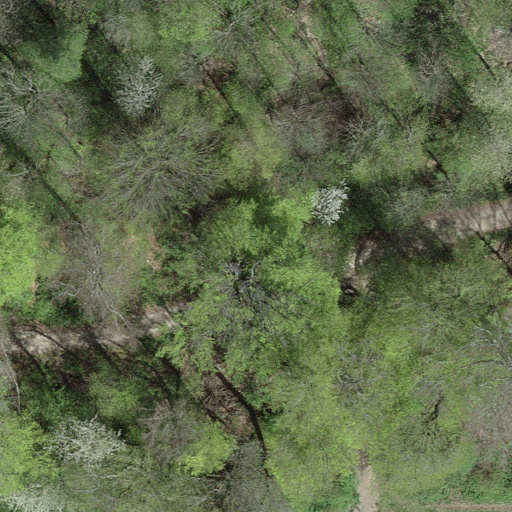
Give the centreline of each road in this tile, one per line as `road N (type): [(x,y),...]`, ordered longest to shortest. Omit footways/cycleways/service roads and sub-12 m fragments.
road 1 (track): [(0,340),(171,322),(384,243)]
road 2 (track): [(384,243),(388,329),(378,372),(374,489),(365,511)]
road 3 (track): [(384,243),(511,210)]
